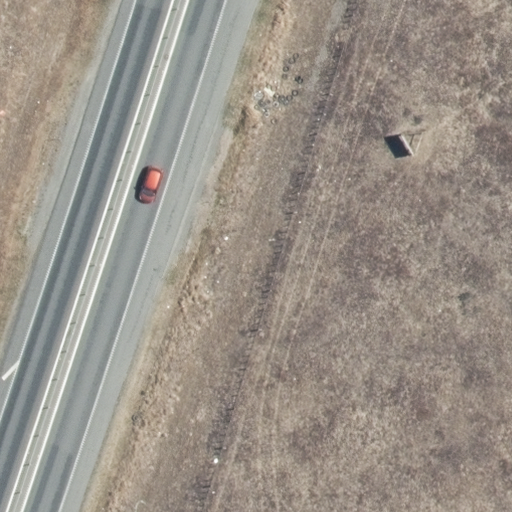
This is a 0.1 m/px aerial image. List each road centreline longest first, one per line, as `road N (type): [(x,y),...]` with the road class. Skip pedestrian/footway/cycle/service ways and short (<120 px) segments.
road 1 (trunk): [(207,0),(45,511)]
road 2 (trunk): [(0,479),(153,0)]
